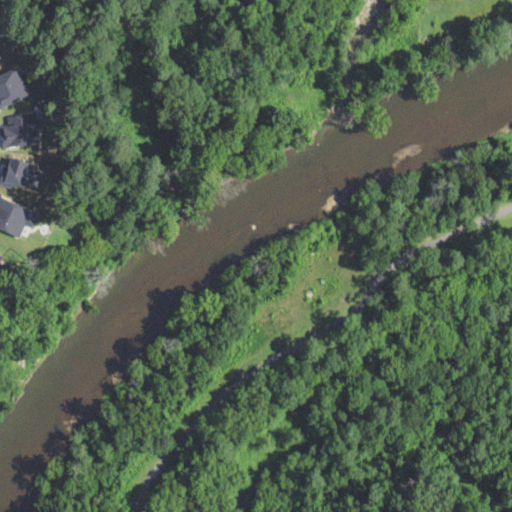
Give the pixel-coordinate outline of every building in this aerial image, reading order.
[(0,74),(0,107),(29,94),(16,67),(0,74)] [(3,146),(42,141),(39,121),(37,121),(35,112),(7,115),(8,125),(1,126),(3,146)] [(279,136),(274,128),(289,118),(295,126),(279,136)] [(7,156),(0,183),(13,188),(14,184),(31,188),(34,178),(40,179),(44,166),(7,156)] [(0,228),(19,237),(25,224),(31,227),(37,213),(0,196),(0,228)]
